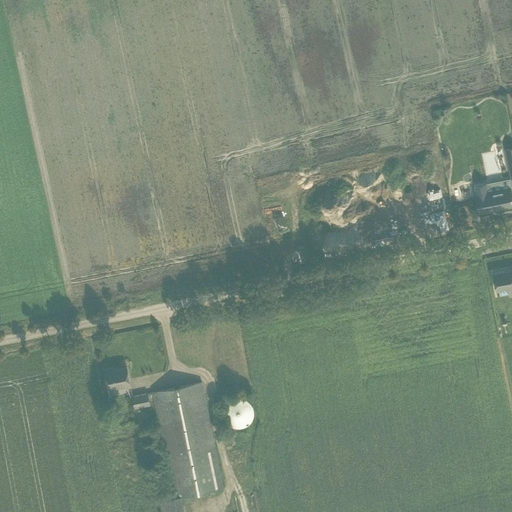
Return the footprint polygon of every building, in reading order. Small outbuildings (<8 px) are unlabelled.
[(485,184),(475,186),(477,195),(476,195),(479,212),(511,205),(511,197),(511,196),(511,195),(510,188),(487,193),(485,184)] [(266,219),(271,232),(286,227),(282,214),(266,219)] [(511,292),(511,267),(510,268),(510,270),(492,273),(496,291),(508,288),(509,293),(511,292)] [(114,369),(114,367),(104,369),(108,389),(121,386),(122,388),(131,386),(127,366),(114,369)] [(159,500),(161,511),(182,511),(180,496),(223,487),(201,382),(152,392),(174,497),(159,500)] [(132,396),(135,407),(150,404),(147,393),(132,396)] [(254,413),(254,412),(254,411),(254,410),(253,408),(253,407),(253,405),(252,404),(251,403),(250,401),(249,400),(248,400),(247,399),(246,398),(245,397),(244,397),(243,397),(241,396),(240,396),(238,396),(237,396),(236,396),(235,396),(234,397),(232,397),(230,398),(229,399),(228,400),(227,400),(226,402),(225,403),(225,404),(224,405),(224,406),(223,407),(223,409),(223,410),(223,411),(223,413),(223,414),(223,415),(224,417),(224,419),(225,420),(225,421),(226,421),(227,422),(227,423),(229,424),(230,425),(232,426),(234,427),(235,427),(238,427),(239,427),(241,427),(243,426),(245,426),(246,425),(247,424),(248,424),(249,422),(250,422),(251,420),(252,419),(253,417),(254,415),(254,413)]
